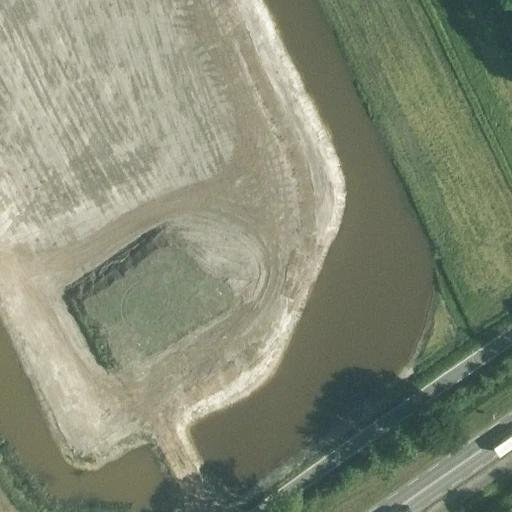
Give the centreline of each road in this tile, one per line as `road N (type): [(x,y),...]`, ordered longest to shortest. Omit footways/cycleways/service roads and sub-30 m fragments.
road 1 (unclassified): [(260,511),(511,337)]
road 2 (primary): [(393,511),(511,429)]
